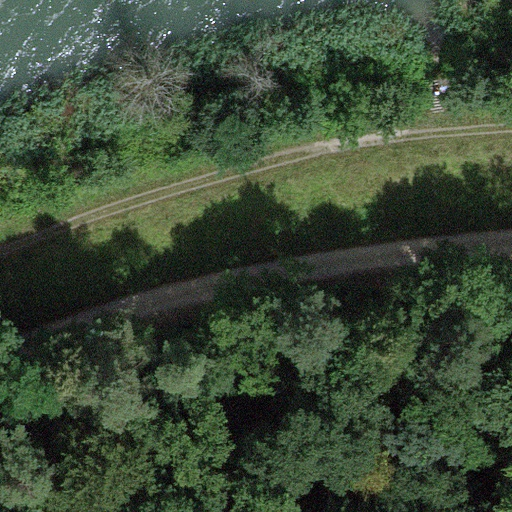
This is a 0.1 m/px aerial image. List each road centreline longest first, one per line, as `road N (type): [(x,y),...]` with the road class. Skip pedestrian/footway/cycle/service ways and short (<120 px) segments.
road 1 (track): [(0,361),(183,294),(385,252),(511,245)]
road 2 (track): [(511,127),(369,136),(189,172),(0,236)]
